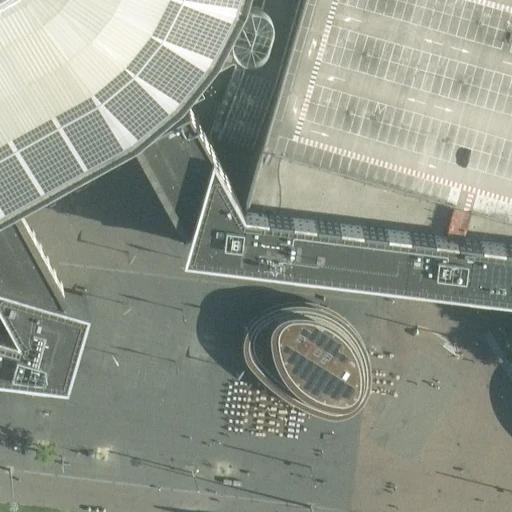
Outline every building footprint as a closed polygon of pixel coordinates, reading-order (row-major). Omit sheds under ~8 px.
[(0,0),(0,175),(14,168),(13,167),(8,158),(13,156),(13,157),(18,154),(28,174),(44,203),(83,181),(124,160),(107,130),(96,111),(106,105),(110,115),(129,104),(129,105),(132,103),(132,102),(173,67),(174,67),(176,65),(210,22),(212,19),(221,0),(0,0)] [(511,0),(297,0),(240,197),(495,224),(511,226),(511,0)] [(511,231),(240,197),(185,97),(133,126),(153,164),(184,218),(181,242),(497,282),(511,283),(511,231)] [(0,200),(0,251),(68,272),(51,246),(20,189),(0,200)] [(88,278),(68,272),(0,251),(0,281),(25,323),(0,316),(0,349),(70,357),(72,341),(88,278)] [(253,332),(251,341),(253,341),(254,351),(256,350),(260,358),(261,357),(267,365),(268,365),(274,372),(275,371),(282,378),(282,377),(289,383),(290,382),(298,389),(298,387),(306,393),(307,392),(315,397),(316,396),(324,400),(325,399),(334,402),(334,401),(344,401),(343,400),(352,396),(351,395),(359,388),(357,388),(361,379),(360,379),(362,369),(361,369),(361,360),(360,360),(359,350),(357,351),(355,341),(354,342),(350,333),(349,334),(344,326),(343,326),(336,319),(335,320),(328,314),(327,315),(319,310),(319,311),(310,307),(310,309),(300,306),(300,307),(291,306),(291,308),(281,308),(281,309),(272,311),(272,312),(263,316),(264,317),(256,323),(257,323),(252,331),(253,332)]
